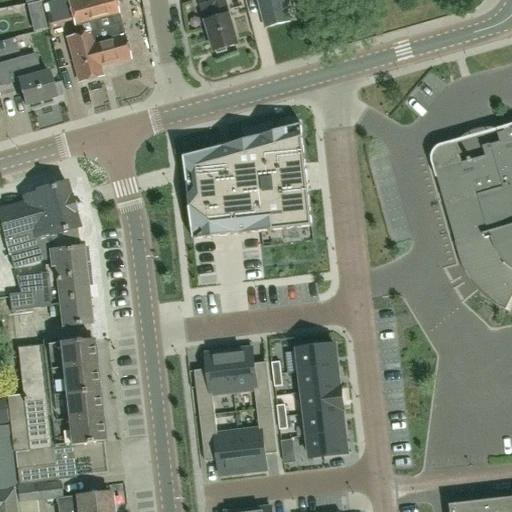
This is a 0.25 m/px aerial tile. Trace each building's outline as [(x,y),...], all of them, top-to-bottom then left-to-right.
[(67,38),(79,81),(102,75),(99,66),(130,58),(123,35),(122,35),(119,24),(113,0),(71,0),(68,1),(76,36),(67,38)] [(215,52),(238,45),(224,0),(201,0),(205,11),(212,9),(215,19),(206,22),(215,52)] [(257,0),(265,29),(291,22),(286,3),(290,2),(289,0),(257,0)] [(15,60),(0,64),(0,87),(18,83),(25,106),(54,97),(47,72),(40,74),(34,55),(20,59),(15,60)] [(300,121),(183,154),(192,236),(312,223),(300,121)] [(511,125),(497,130),(500,142),(483,147),(485,156),(462,163),(456,141),(442,145),(441,146),(439,147),(438,146),(437,146),(438,148),(434,152),(432,157),(430,157),(430,158),(432,158),(432,161),(432,164),(437,178),(457,243),(456,244),(461,260),(468,276),(478,290),(488,299),(499,306),(511,311),(511,309),(511,125)] [(9,255),(78,236),(77,228),(79,228),(75,214),(70,196),(66,182),(56,185),(56,184),(44,188),(36,191),(36,193),(23,197),(24,203),(0,209),(0,225),(2,234),(3,234),(9,255)] [(35,276),(35,275),(14,277),(19,293),(86,285),(81,248),(80,248),(78,236),(9,255),(9,256),(13,270),(50,259),(51,266),(45,267),(46,274),(35,276)] [(11,312),(19,311),(33,310),(35,328),(63,324),(64,328),(92,324),(86,285),(19,293),(20,294),(8,295),(11,312)] [(18,349),(23,396),(6,398),(9,423),(16,483),(57,479),(56,474),(65,473),(64,464),(55,465),(53,448),(105,442),(93,341),(79,342),(79,340),(59,343),(59,344),(18,349)] [(335,346),(298,350),(300,373),(337,368),(335,346)] [(252,350),(229,353),(234,393),(255,390),(257,411),(272,409),(267,363),(254,365),(252,350)] [(213,395),(234,393),(229,353),(206,355),(207,370),(194,372),(200,417),(215,415),(213,395)] [(284,367),(272,368),(273,376),(285,374),(284,367)] [(337,368),(300,373),(303,394),(342,390),(341,389),(340,389),(337,368)] [(273,376),(274,384),(286,382),(285,374),(273,376)] [(303,394),(305,416),(344,411),(342,390),(303,394)] [(0,424),(8,423),(6,401),(0,401),(0,424)] [(259,431),(238,433),(243,473),(266,471),(265,456),(278,454),(272,409),(257,411),(259,431)] [(290,417),(289,409),(277,411),(278,419),(290,417)] [(345,433),(342,412),(344,412),(344,411),(305,416),(308,437),(345,433)] [(220,476),(243,473),(238,433),(217,436),(215,415),(200,417),(205,463),(218,461),(220,476)] [(278,419),(279,427),(291,425),(290,417),(278,419)] [(0,490),(16,489),(8,423),(0,424),(0,490)] [(311,459),(348,455),(345,433),(308,437),(311,459)] [(281,440),(282,448),(294,447),(293,439),(281,440)] [(111,511),(109,493),(76,497),(62,499),(60,481),(16,486),(18,504),(56,500),(57,511),(111,511)] [(14,511),(12,491),(0,492),(0,511),(14,511)] [(511,511),(511,498),(450,506),(450,511),(511,511)] [(20,510),(20,511),(40,511),(37,503),(20,510)]
